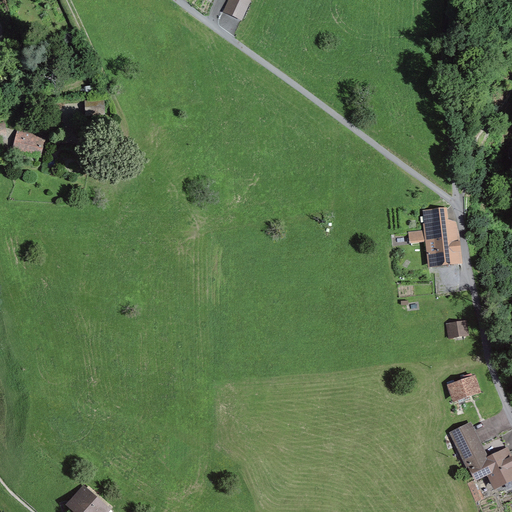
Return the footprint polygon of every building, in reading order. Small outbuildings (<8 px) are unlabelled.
[(247,0),(228,0),(222,14),(238,21),(247,0)] [(104,101),(88,102),(89,115),(105,114),(104,101)] [(14,132),(8,153),(35,160),(40,139),(14,132)] [(453,209),(420,211),(425,267),(458,264),(453,209)] [(464,322),(448,326),(451,337),(467,334),(464,322)] [(472,378),(452,386),(457,399),(477,392),(472,378)] [(470,427),(455,434),(476,480),(491,473),(496,484),(505,480),(509,487),(511,485),(511,462),(507,451),(485,460),(470,427)] [(110,505),(88,486),(86,488),(83,486),(65,507),(70,511),(109,511),(111,510),(108,507),(110,505)]
